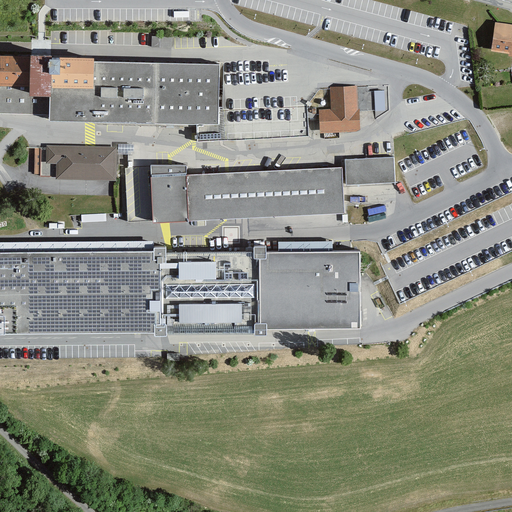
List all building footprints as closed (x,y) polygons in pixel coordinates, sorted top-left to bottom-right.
[(511,26),(495,24),(491,53),(509,56),(508,59),(511,59),(511,26)] [(219,128),(220,69),(51,62),(0,59),(0,114),(50,116),(51,125),(195,129),(219,128)] [(355,86),(328,87),(329,108),(316,109),(317,130),(357,128),(355,86)] [(387,89),(377,89),(377,109),(387,108),(387,89)] [(116,177),(116,146),(47,144),(46,161),(55,161),(56,176),(116,177)] [(354,157),(345,158),(346,182),(396,179),(394,155),(354,157)] [(187,216),(188,171),(187,162),(151,162),(155,217),(187,216)] [(342,164),(188,171),(187,216),(345,208),(342,164)] [(161,316),(161,254),(154,254),(153,245),(0,246),(0,333),(29,334),(155,333),(155,324),(161,324),(161,316)] [(261,321),(261,247),(161,248),(161,254),(161,316),(161,324),(261,321)] [(361,320),(361,247),(261,247),(261,321),(361,320)]
